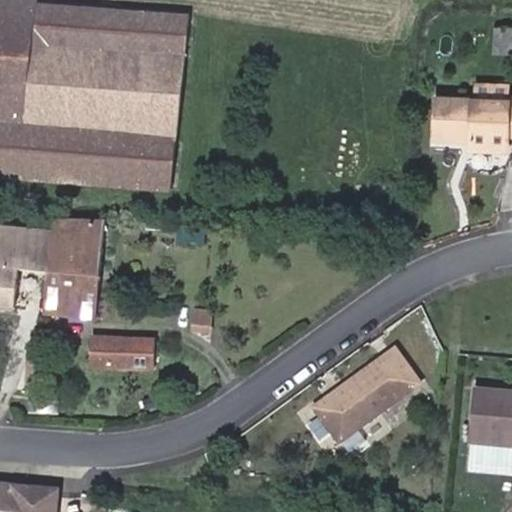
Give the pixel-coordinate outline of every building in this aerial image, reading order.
[(0,0),(0,174),(170,189),(186,16),(36,2),(36,0),(0,0)] [(511,28),(496,28),(495,51),(511,52),(511,28)] [(477,79),(477,90),(511,91),(511,80),(477,79)] [(510,98),(436,95),(435,135),(472,137),(471,146),(507,148),(508,133),(511,133),(511,92),(510,93),(510,98)] [(45,311),(47,311),(55,219),(54,219),(53,231),(41,231),(37,269),(49,270),(45,311)] [(55,219),(47,311),(94,316),(103,224),(55,219)] [(203,238),(204,223),(178,220),(176,235),(203,238)] [(17,267),(37,269),(41,231),(0,227),(0,305),(13,307),(17,267)] [(157,339),(92,337),(91,366),(156,368),(157,339)] [(394,350),(316,407),(341,440),(418,383),(394,350)] [(511,389),(478,387),(471,467),(511,470),(511,389)] [(60,389),(31,389),(30,413),(59,414),(60,389)] [(161,405),(159,396),(146,399),(149,408),(161,405)] [(55,511),(58,490),(0,484),(0,511),(55,511)]
